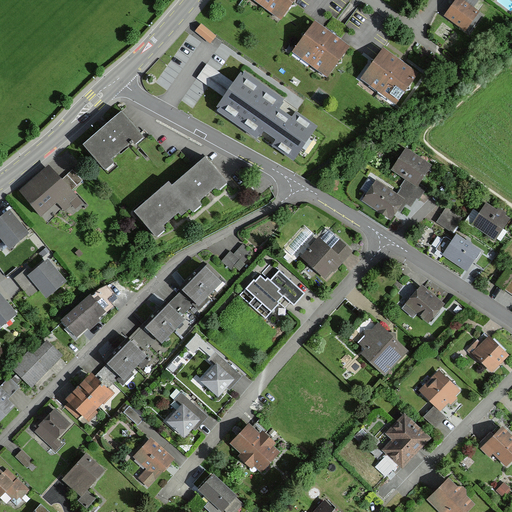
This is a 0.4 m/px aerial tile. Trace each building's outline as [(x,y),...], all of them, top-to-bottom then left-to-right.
[(293,1),(294,0),(259,0),(282,16),(289,7),(294,6),(293,1)] [(458,0),(456,0),(445,15),(464,29),(476,13),(458,0)] [(301,34),(301,39),(294,49),(328,74),(336,64),(340,63),(339,59),(347,49),(313,24),(305,34),(301,34)] [(214,37),(200,25),(195,31),(209,43),(214,37)] [(409,90),(408,86),(415,76),(381,51),(374,61),(369,61),(370,66),(363,75),(397,101),(404,91),(409,90)] [(282,104),(241,76),(220,107),(261,135),(270,122),(283,130),(274,144),(294,157),(314,128),(295,114),(291,119),(285,114),(278,110),(282,104)] [(101,167),(129,143),(140,134),(139,134),(120,112),(82,145),(101,167)] [(147,137),(142,131),(139,134),(140,134),(129,143),(133,149),(138,144),(158,167),(164,162),(166,164),(168,162),(181,177),(191,168),(177,151),(168,158),(148,136),(147,137)] [(396,158),(398,165),(395,169),(413,182),(406,192),(417,200),(424,189),(416,183),(427,167),(406,153),(403,157),(396,158)] [(181,177),(171,186),(167,182),(133,212),(152,234),(171,218),(185,205),(189,209),(207,194),(223,180),(204,157),(191,168),(181,177)] [(42,181),(38,176),(20,192),(37,213),(54,199),(62,208),(75,196),(70,191),(81,181),(71,170),(60,180),(53,172),(42,181)] [(373,182),(362,199),(390,217),(401,201),(373,182)] [(480,216),(475,224),(494,237),(505,220),(484,206),(478,215),(480,216)] [(436,222),(451,232),(459,218),(445,209),(443,212),(439,219),(436,222)] [(8,213),(0,219),(0,235),(9,246),(25,234),(8,213)] [(456,238),(445,253),(466,267),(476,252),(456,238)] [(328,250),(317,240),(302,257),(324,277),(349,250),(337,240),(328,250)] [(229,251),(227,254),(223,258),(220,262),(230,270),(239,260),(242,263),(251,253),(241,244),(239,247),(235,251),(232,255),(229,251)] [(78,258),(84,253),(79,249),(74,253),(78,258)] [(49,262),(32,277),(50,298),(67,282),(49,262)] [(145,327),(143,326),(122,347),(121,346),(120,343),(109,355),(112,356),(112,357),(106,363),(107,365),(94,379),(92,378),(86,384),(84,383),(84,381),(72,393),(75,393),(76,394),(64,406),(78,420),(83,415),(89,420),(96,412),(90,407),(119,376),(120,377),(135,362),(141,368),(149,360),(138,349),(140,348),(144,352),(155,341),(150,337),(152,335),(158,341),(192,304),(197,310),(207,300),(203,295),(210,287),(216,293),(225,283),(206,264),(197,273),(196,272),(196,270),(184,281),(187,282),(188,283),(181,290),(182,291),(168,305),(167,304),(160,311),(159,310),(159,307),(147,319),(150,319),(151,320),(145,327)] [(511,293),(511,275),(505,271),(496,283),(511,293)] [(262,275),(244,295),(270,318),(287,300),(293,305),(303,294),(281,273),(271,284),(262,275)] [(407,304),(427,321),(441,305),(421,288),(417,291),(406,282),(396,293),(408,303),(407,304)] [(105,286),(98,289),(62,322),(74,336),(85,326),(87,329),(97,320),(95,317),(111,304),(107,300),(113,295),(105,286)] [(18,314),(1,295),(0,296),(0,330),(18,314)] [(361,353),(369,360),(384,374),(397,360),(392,355),(400,347),(393,340),(393,334),(387,334),(377,325),(375,327),(365,318),(354,330),(365,340),(366,348),(361,353)] [(490,370),(505,355),(483,333),(466,350),(476,359),(478,358),(490,370)] [(33,353),(30,351),(12,368),(30,386),(59,356),(44,342),(33,353)] [(215,366),(202,381),(217,395),(231,380),(224,374),(230,367),(226,363),(220,370),(215,366)] [(456,390),(438,373),(421,391),(439,408),(456,390)] [(0,418),(11,407),(0,395),(0,418)] [(168,421),(183,435),(197,420),(190,414),(196,407),(192,404),(186,410),(181,406),(168,421)] [(135,424),(141,418),(128,406),(122,413),(135,424)] [(68,424),(53,410),(39,425),(40,425),(35,431),(55,450),(60,444),(54,439),(68,424)] [(384,450),(401,465),(426,438),(403,417),(388,433),(394,439),(384,450)] [(249,429),(249,428),(234,444),(244,454),(241,457),(250,465),(253,462),(259,467),(274,452),(273,451),(283,440),(259,418),(249,429)] [(511,456),(511,440),(501,429),(486,444),(505,464),(511,456)] [(152,479),(170,459),(150,441),(136,456),(149,468),(145,473),(152,479)] [(26,467),(31,461),(20,451),(15,457),(26,467)] [(84,454),(62,479),(77,492),(87,480),(91,484),(102,471),(84,454)] [(3,475),(0,472),(0,495),(5,490),(12,497),(10,500),(16,506),(21,500),(19,497),(26,490),(6,471),(3,475)] [(226,511),(233,511),(241,504),(211,476),(199,488),(222,510),(223,509),(226,511)] [(455,489),(447,481),(433,495),(441,503),(441,511),(448,511),(449,511),(462,511),(469,506),(463,500),(463,494),(459,494),(459,489),(455,489)] [(85,508),(94,499),(86,491),(78,501),(85,508)] [(314,511),(335,511),(324,502),(314,511)]
